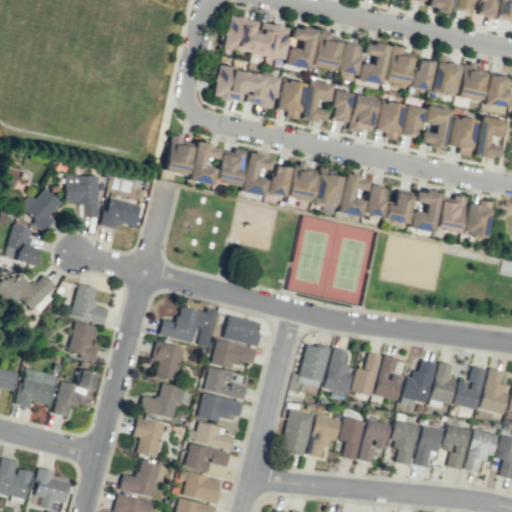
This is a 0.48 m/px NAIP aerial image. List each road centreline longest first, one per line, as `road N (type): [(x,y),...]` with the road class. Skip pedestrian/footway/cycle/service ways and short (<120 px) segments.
road 1 (residential): [(511,346),(292,316),(143,270)]
road 2 (residential): [(511,185),(415,171),(185,110)]
road 3 (residential): [(248,480),(511,507)]
road 4 (tertiary): [(81,511),(143,270)]
road 5 (residential): [(284,0),(511,48)]
road 6 (residential): [(239,511),(292,316)]
